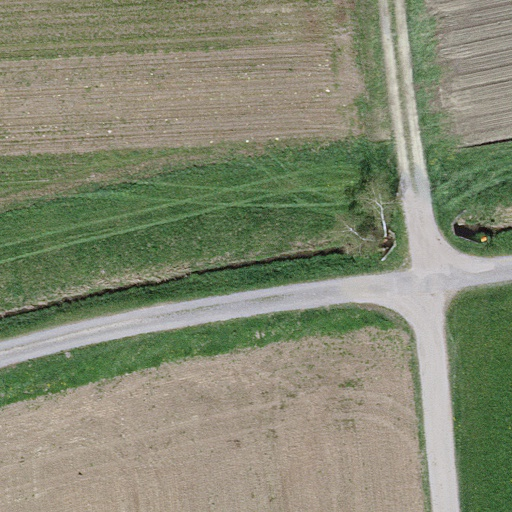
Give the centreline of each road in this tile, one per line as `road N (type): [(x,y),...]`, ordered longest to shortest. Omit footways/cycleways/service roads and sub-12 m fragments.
road 1 (track): [(426,282),(0,368)]
road 2 (track): [(393,0),(426,282)]
